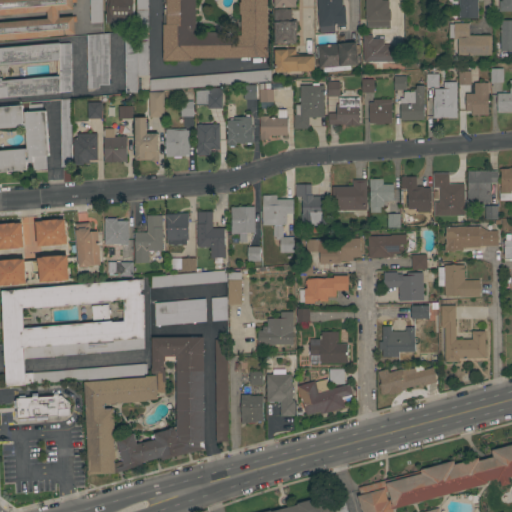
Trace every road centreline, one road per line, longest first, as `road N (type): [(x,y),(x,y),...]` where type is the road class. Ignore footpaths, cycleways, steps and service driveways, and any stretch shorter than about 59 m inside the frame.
road 1 (residential): [(0,205),(233,185),(294,160),(511,141)]
road 2 (secondary): [(511,402),(161,497)]
